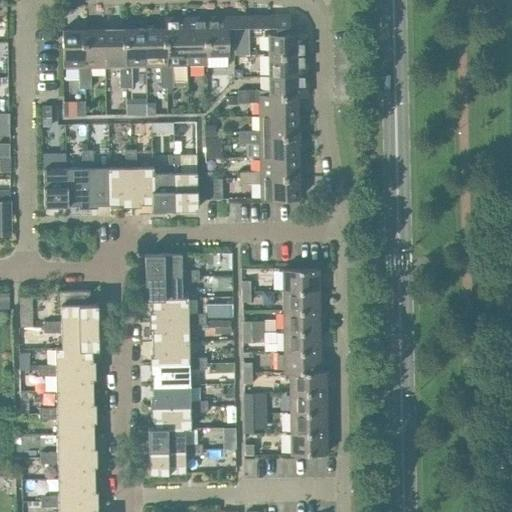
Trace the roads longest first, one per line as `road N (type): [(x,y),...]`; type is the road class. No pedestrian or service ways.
road 1 (tertiary): [(405,511),(392,0)]
road 2 (residential): [(118,261),(143,236),(338,232),(320,10)]
road 3 (residential): [(25,271),(23,0)]
road 4 (residential): [(125,498),(118,261)]
road 5 (residential): [(125,498),(330,494)]
